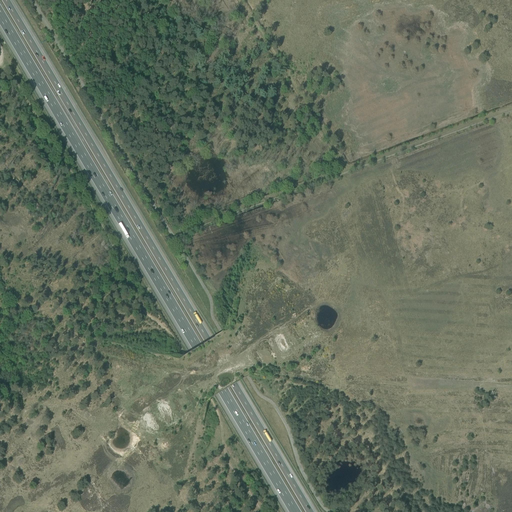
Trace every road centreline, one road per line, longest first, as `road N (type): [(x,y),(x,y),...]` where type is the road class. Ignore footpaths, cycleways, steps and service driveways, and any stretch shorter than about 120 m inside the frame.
road 1 (motorway): [(309,511),(5,0)]
road 2 (motorway): [(0,13),(295,511)]
road 3 (track): [(222,438),(210,399),(169,333),(133,295),(119,251),(6,55)]
road 4 (track): [(343,168),(236,0)]
road 5 (track): [(171,233),(343,168)]
road 6 (track): [(343,168),(511,107)]
